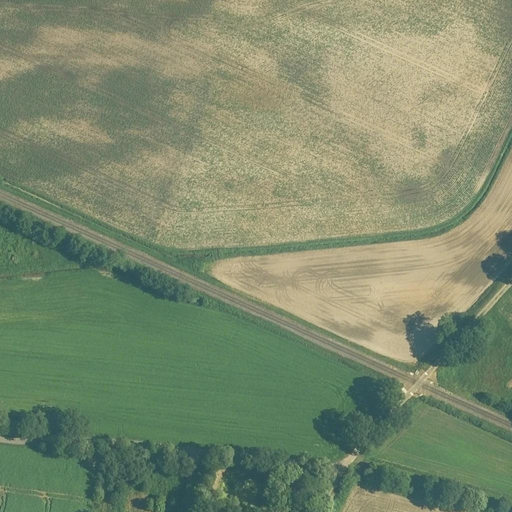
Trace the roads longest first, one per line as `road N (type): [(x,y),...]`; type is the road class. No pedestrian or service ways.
road 1 (unclassified): [(338,472),(143,443),(0,436)]
road 2 (residential): [(511,277),(338,472)]
road 3 (unclassified): [(511,506),(382,474),(338,472)]
